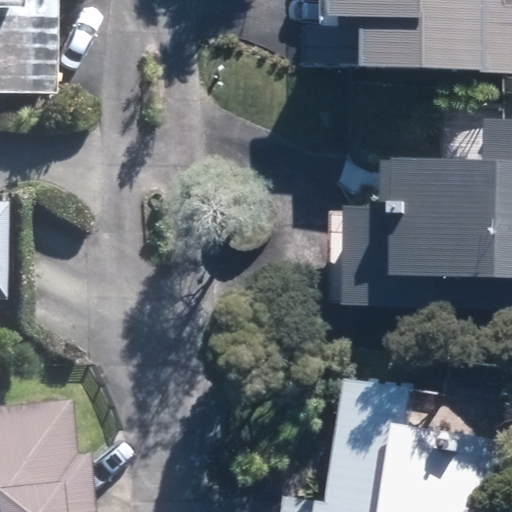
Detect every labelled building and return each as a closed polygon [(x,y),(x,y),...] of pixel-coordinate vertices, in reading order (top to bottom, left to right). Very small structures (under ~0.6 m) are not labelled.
[(0,0),(0,99),(39,101),(42,0),(0,0)] [(511,0),(339,0),(339,33),(371,33),(370,81),(494,82),(494,78),(511,77),(511,0)] [(350,262),(350,315),(467,315),(467,290),(511,289),(511,127),(489,127),(489,173),(423,172),(423,170),(386,170),(386,207),(398,207),(398,215),(352,215),(353,262),(350,262)] [(487,511),(496,442),(413,435),(418,395),(350,387),(333,511),(324,509),(325,504),(287,500),(285,511),(487,511)] [(59,401),(0,408),(0,511),(81,511),(75,455),(65,456),(59,401)]
